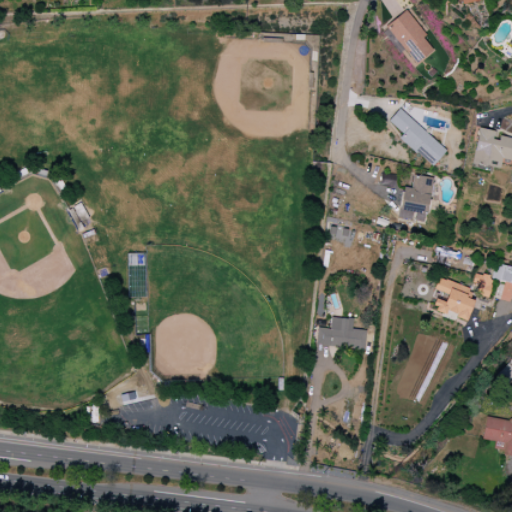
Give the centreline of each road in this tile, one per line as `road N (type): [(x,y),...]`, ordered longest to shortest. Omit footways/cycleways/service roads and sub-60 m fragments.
road 1 (secondary): [(419,511),(303,487),(0,449)]
road 2 (secondary): [(0,480),(150,498)]
road 3 (residential): [(363,0),(339,147)]
